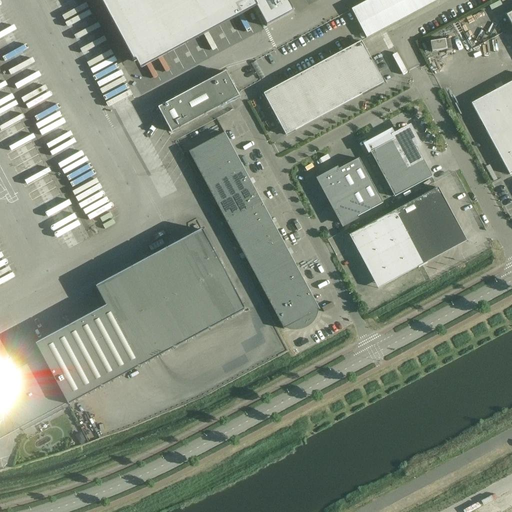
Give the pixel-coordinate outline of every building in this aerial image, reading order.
[(100,0),(133,62),(249,0),(251,0),(256,7),(252,9),(255,15),(259,13),(266,27),(293,13),(286,0),(100,0)] [(369,0),(351,10),(366,39),(438,0),(369,0)] [(447,46),(462,38),(455,27),(440,36),(447,46)] [(434,39),(429,41),(434,52),(439,50),(434,39)] [(263,94),(285,136),(383,83),(361,42),(263,94)] [(158,108),(171,132),(238,96),(225,72),(158,108)] [(511,82),(471,104),(509,175),(511,173),(511,82)] [(394,140),(370,153),(394,197),(432,177),(416,147),(418,145),(411,132),(406,130),(392,137),(394,140)] [(188,152),(198,170),(234,151),(224,133),(188,152)] [(198,170),(207,188),(243,169),(234,151),(198,170)] [(319,180),(329,198),(330,200),(330,199),(331,199),(330,203),(334,204),(333,205),(343,225),(383,204),(359,159),(338,170),(339,171),(337,172),(336,171),(319,180)] [(207,188),(217,206),(253,186),(243,169),(207,188)] [(217,206),(226,223),(262,204),(253,186),(217,206)] [(349,236),(373,280),(376,284),(382,286),(387,284),(418,268),(427,264),(426,263),(457,246),(461,243),(463,238),(462,232),(438,188),(349,236)] [(226,223),(236,241),(272,221),(262,204),(226,223)] [(236,241),(245,259),(281,239),(272,221),(236,241)] [(0,439),(21,428),(23,432),(63,410),(62,406),(67,404),(68,405),(245,310),(202,230),(95,287),(105,307),(35,345),(42,357),(1,379),(0,381),(0,439)] [(245,259),(255,276),(291,257),(281,239),(245,259)] [(255,276),(264,294),(300,274),(291,257),(255,276)] [(264,294),(274,311),(310,292),(300,274),(264,294)] [(310,292),(274,311),(283,329),(285,329),(287,329),(289,330),(291,331),(293,331),(295,331),(298,331),(300,330),(302,330),(304,329),(306,328),(308,327),(310,326),(311,324),(313,323),(314,321),(315,319),(316,317),(317,315),(317,313),(318,311),(319,310),(310,292)] [(286,349),(293,345),(289,338),(282,342),(286,349)] [(89,430),(82,432),(84,440),(92,437),(89,430)] [(43,439),(48,447),(58,442),(54,433),(43,439)]
